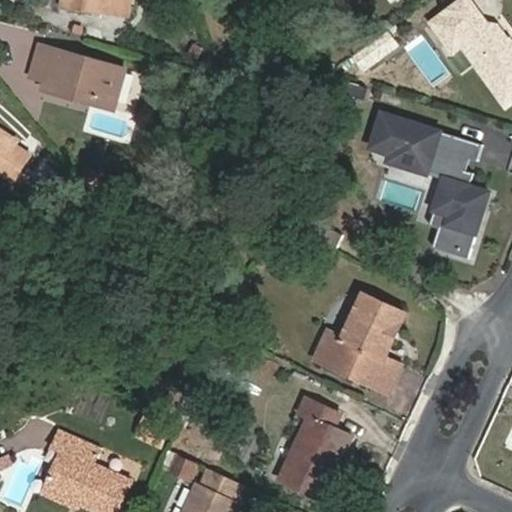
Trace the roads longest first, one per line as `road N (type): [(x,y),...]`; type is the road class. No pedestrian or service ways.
road 1 (track): [(474,336),(402,255),(323,90),(243,0)]
road 2 (residential): [(496,331),(474,336),(412,467)]
road 3 (residential): [(444,482),(506,352),(496,331)]
